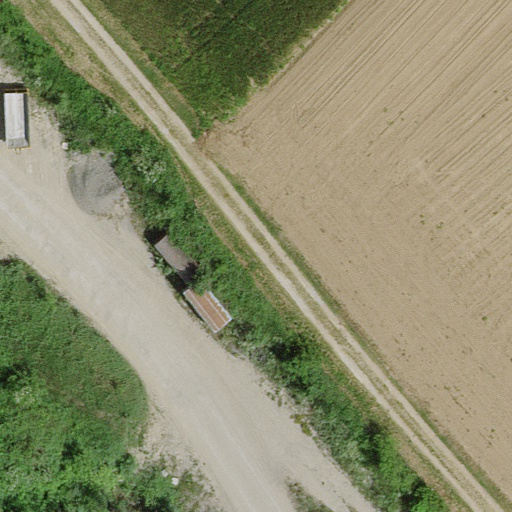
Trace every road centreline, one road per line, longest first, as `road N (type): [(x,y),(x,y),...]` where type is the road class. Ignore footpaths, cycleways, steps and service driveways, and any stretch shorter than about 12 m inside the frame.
road 1 (track): [(488,511),(62,0)]
road 2 (track): [(347,511),(205,391),(0,196)]
road 3 (track): [(205,391),(248,511)]
